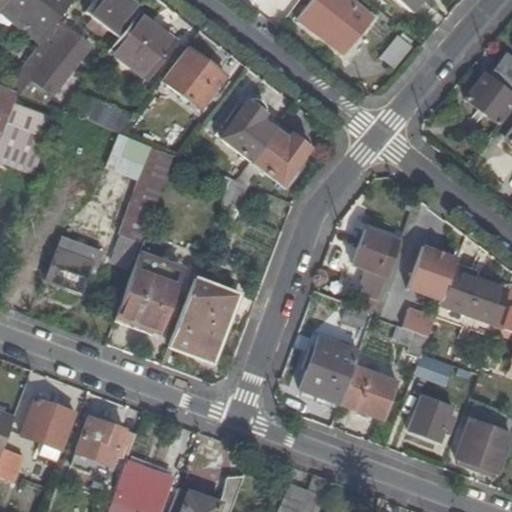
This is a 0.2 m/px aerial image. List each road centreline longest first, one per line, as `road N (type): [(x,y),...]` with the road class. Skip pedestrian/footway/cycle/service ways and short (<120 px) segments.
road 1 (residential): [(236,417),(322,203),(375,139)]
road 2 (residential): [(489,511),(236,417)]
road 3 (residential): [(0,331),(236,417)]
road 4 (residential): [(375,139),(195,0)]
road 5 (residential): [(375,139),(500,0)]
road 6 (residential): [(375,139),(511,245)]
